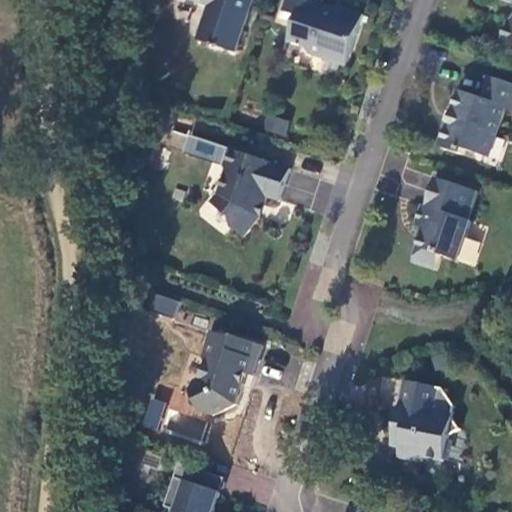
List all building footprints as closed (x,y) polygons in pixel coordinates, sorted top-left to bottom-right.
[(236,55),(253,0),(184,0),(210,8),(200,43),(215,48),(214,49),(221,52),(221,50),(236,55)] [(348,66),(365,16),(342,10),(340,15),(321,9),(324,0),(288,0),(284,13),(299,17),(291,44),(307,50),(309,54),(348,66)] [(511,0),(501,0),(501,1),(511,4),(511,20),(511,21),(503,44),(511,47),(511,0)] [(511,85),(491,78),(483,100),(462,92),(454,115),(456,115),(453,125),(451,124),(442,150),(466,158),(468,150),(485,156),(493,136),(498,138),(508,109),(511,110),(511,85)] [(262,130),(286,135),(289,119),(266,114),(262,130)] [(293,171),(230,150),(226,167),(228,173),(220,198),(214,204),(234,221),(233,230),(245,238),(260,220),(257,217),(261,204),(266,206),(269,199),(282,203),(293,171)] [(480,193),(437,179),(427,207),(424,206),(417,226),(420,228),(423,239),(414,263),(437,271),(442,257),(459,262),(473,223),(470,221),(480,193)] [(174,316),(178,300),(155,293),(150,309),(174,316)] [(233,338),(214,331),(205,359),(208,365),(202,380),(196,383),(193,392),(203,413),(215,417),(238,406),(245,384),(244,384),(247,374),(255,377),(265,347),(236,337),(233,338)] [(400,459),(425,464),(425,458),(445,463),(450,438),(460,431),(454,420),(456,409),(445,391),(406,383),(394,442),(403,444),(402,450),(400,459)] [(158,431),(165,402),(148,398),(141,427),(158,431)] [(165,459),(145,453),(139,473),(150,477),(153,470),(160,472),(165,459)] [(203,473),(183,466),(168,509),(174,511),(217,511),(222,495),(199,488),(203,473)] [(227,482),(203,473),(199,488),(222,495),(227,482)]
